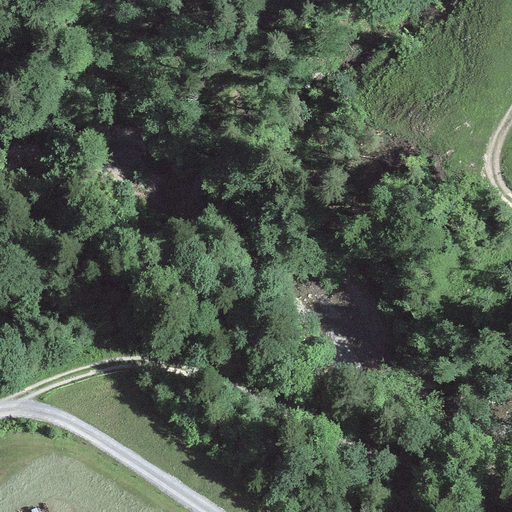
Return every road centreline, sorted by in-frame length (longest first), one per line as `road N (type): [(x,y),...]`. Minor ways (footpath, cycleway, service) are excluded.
road 1 (track): [(7,410),(106,365),(144,361),(200,371),(361,454),(422,472),(511,479)]
road 2 (track): [(0,411),(57,420),(203,511)]
road 3 (track): [(511,245),(453,218),(511,122)]
